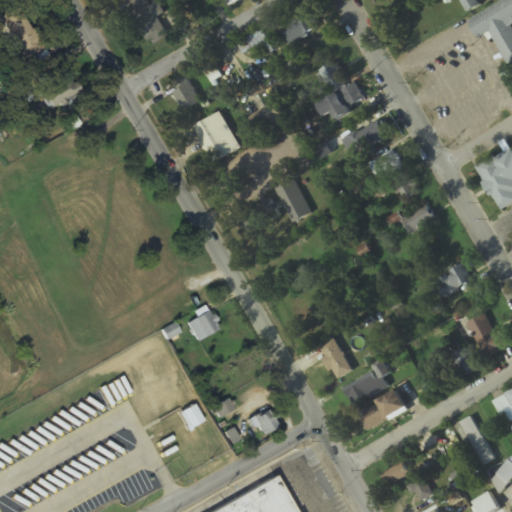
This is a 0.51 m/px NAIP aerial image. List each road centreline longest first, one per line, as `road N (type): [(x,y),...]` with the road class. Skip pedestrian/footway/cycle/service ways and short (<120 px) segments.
road 1 (residential): [(373,511),(69,0)]
road 2 (residential): [(511,282),(344,0)]
road 3 (residential): [(347,468),(511,370)]
road 4 (residential): [(127,92),(285,0)]
road 5 (residential): [(169,511),(321,428)]
